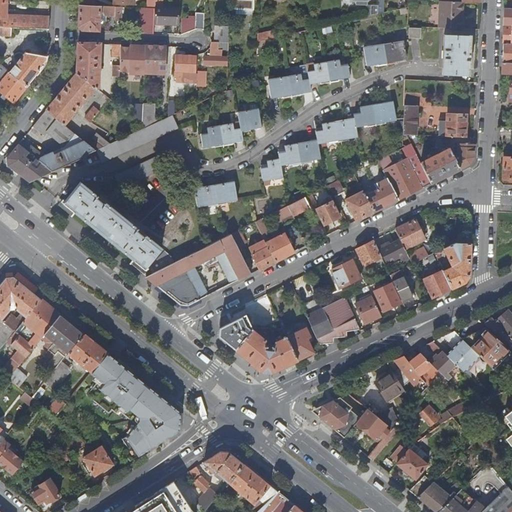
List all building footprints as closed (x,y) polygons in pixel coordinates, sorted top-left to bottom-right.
[(0,0),(0,27),(11,27),(50,29),(50,16),(7,14),(7,0),(0,0)] [(155,0),(155,9),(155,24),(180,25),(180,10),(163,9),(163,0),(155,0)] [(378,0),(378,6),(378,15),(386,13),(387,0),(382,0),(378,0)] [(463,3),(450,2),(441,2),(440,28),(465,29),(465,21),(463,21),(463,3)] [(121,20),(122,8),(95,7),(80,6),(79,27),(84,31),(100,32),(100,22),(101,16),(107,16),(115,17),(115,20),(121,20)] [(511,8),(505,9),(503,63),(511,63),(511,8)] [(154,34),(155,24),(155,9),(149,9),(141,9),(140,33),(154,34)] [(203,30),(205,31),(205,14),(196,14),(196,17),(182,17),(182,35),(193,31),(195,30),(199,30),(203,30)] [(11,27),(0,27),(0,35),(11,35),(11,27)] [(216,28),(216,43),(223,43),(229,43),(230,28),(216,28)] [(410,29),(410,38),(420,38),(421,30),(410,29)] [(443,70),(443,74),(469,76),(469,71),(471,36),(464,36),(464,32),(451,31),(451,35),(445,35),(443,70)] [(258,35),(258,43),(275,39),(274,32),(258,35)] [(364,48),(367,66),(378,64),(378,67),(397,64),(397,61),(407,59),(404,41),(364,48)] [(77,74),(96,88),(98,90),(100,44),(79,44),(77,74)] [(113,45),(113,57),(121,58),(121,45),(113,45)] [(146,57),(146,46),(125,45),(124,56),(146,57)] [(146,46),(146,57),(145,73),(165,73),(165,65),(166,65),(166,47),(146,46)] [(218,50),(216,50),(215,57),(205,57),(204,65),(227,66),(227,58),(218,57),(218,50)] [(10,72),(27,86),(45,64),(48,56),(27,52),(10,72)] [(190,82),(197,82),(198,75),(196,75),(197,57),(176,56),(175,76),(190,76),(190,82)] [(268,81),(271,98),(283,97),(283,100),(301,96),(301,93),(312,91),(310,83),(330,80),(330,83),(339,81),(339,78),(350,76),(348,64),(340,66),(340,60),(314,65),(315,72),(308,73),(309,80),(302,81),(301,75),(268,81)] [(511,63),(503,63),(503,74),(511,74),(511,63)] [(27,86),(10,72),(3,80),(1,79),(0,80),(0,91),(14,102),(27,86)] [(206,88),(206,73),(198,72),(198,75),(197,82),(197,87),(206,88)] [(65,126),(96,88),(77,74),(46,111),(65,126)] [(169,102),(168,118),(173,116),(182,112),(182,103),(169,102)] [(261,168),(263,180),(283,177),(281,165),(321,158),(318,143),(358,136),(356,127),(396,120),(393,102),(360,108),(361,113),(354,114),(355,119),(322,125),(323,130),(316,131),(317,141),(285,147),(286,151),(279,153),(280,160),(267,162),(268,167),(261,168)] [(135,120),(143,126),(144,105),(136,105),(135,120)] [(155,105),(144,105),(143,126),(146,128),(159,122),(155,115),(154,115),(155,105)] [(417,106),(404,105),(403,135),(407,135),(416,135),(417,106)] [(95,108),(86,119),(91,123),(100,112),(95,108)] [(201,135),(203,148),(215,146),(215,149),(224,147),(224,144),(243,141),(242,134),(251,132),(250,129),(261,127),(259,110),(258,110),(251,111),(238,114),(240,130),(234,131),(232,125),(207,129),(208,134),(201,135)] [(17,147),(7,159),(8,167),(29,184),(82,159),(81,158),(95,151),(86,143),(65,126),(46,111),(33,128),(44,136),(47,131),(70,149),(47,159),(40,162),(29,153),(33,148),(23,140),(17,147)] [(443,121),(434,121),(434,136),(442,136),(443,136),(465,137),(466,116),(443,115),(443,121)] [(146,128),(110,145),(96,151),(102,163),(179,128),(173,116),(168,118),(159,122),(146,128)] [(95,151),(96,151),(110,145),(97,134),(93,139),(90,138),(86,143),(95,151)] [(403,149),(378,161),(383,171),(387,179),(399,201),(431,184),(429,179),(421,164),(412,145),(412,144),(403,149)] [(29,153),(40,162),(47,159),(33,148),(29,153)] [(430,160),(421,164),(429,179),(431,184),(460,170),(450,149),(436,156),(435,153),(428,156),(430,160)] [(115,177),(121,190),(165,170),(162,165),(166,163),(163,155),(115,177)] [(511,157),(504,158),(503,179),(504,179),(506,181),(511,181),(511,180),(511,179),(511,157)] [(386,207),(399,201),(387,179),(378,184),(380,189),(378,190),(386,207)] [(329,186),(334,195),(335,198),(345,193),(339,181),(329,186)] [(195,190),(198,207),(238,200),(235,183),(195,190)] [(65,203),(63,201),(58,208),(71,218),(76,212),(108,238),(147,269),(162,249),(80,184),(65,203)] [(375,213),(386,207),(378,190),(366,197),(375,213)] [(363,192),(346,201),(349,208),(352,213),(357,222),(375,213),(366,197),(363,192)] [(305,198),(310,208),(312,213),(316,211),(324,226),(340,218),(332,202),(331,203),(326,205),(319,209),(312,195),(305,198)] [(310,208),(305,198),(272,215),(277,224),(282,221),(284,226),(295,220),(294,217),(310,208)] [(265,241),(269,249),(276,263),(294,254),(284,235),(269,243),(266,236),(268,235),(261,220),(256,223),(265,241)] [(415,220),(396,230),(401,240),(405,250),(425,240),(415,220)] [(239,231),(231,236),(238,249),(246,245),(239,231)] [(231,286),(252,275),(238,249),(231,236),(221,241),(226,251),(216,256),(231,286)] [(408,256),(405,250),(401,240),(388,246),(387,244),(379,248),(387,264),(400,257),(402,262),(409,258),(408,256)] [(226,251),(221,241),(146,279),(180,306),(189,307),(200,301),(185,272),(216,256),(226,251)] [(249,249),(261,271),(276,263),(269,249),(265,241),(249,249)] [(366,262),(368,266),(382,259),(373,241),(356,250),(363,264),(366,262)] [(444,268),(442,270),(443,271),(451,289),(465,283),(469,276),(471,244),(455,243),(434,254),(437,259),(441,258),(439,255),(445,252),(452,268),(446,271),(444,268)] [(424,248),(408,256),(409,258),(412,265),(428,257),(424,248)] [(332,271),(340,289),(361,279),(352,261),(344,265),(343,263),(334,268),(335,270),(332,271)] [(379,267),(385,278),(390,276),(385,265),(379,267)] [(404,273),(414,268),(412,265),(402,270),(404,273)] [(433,297),(451,289),(443,271),(424,280),(432,298),(433,297)] [(398,272),(390,276),(403,304),(413,299),(410,294),(413,292),(409,284),(406,286),(402,276),(401,276),(398,272)] [(8,326),(15,332),(21,325),(11,317),(9,317),(6,315),(11,310),(16,310),(26,318),(41,300),(14,278),(6,279),(1,286),(0,287),(0,319),(1,320),(8,326)] [(313,302),(318,299),(310,282),(305,285),(313,302)] [(374,293),(383,312),(401,304),(391,284),(374,293)] [(296,293),(302,307),(307,304),(301,291),(296,293)] [(365,324),(381,316),(372,297),(368,299),(367,297),(359,300),(360,302),(355,305),(365,324)] [(333,330),(355,319),(344,298),(322,308),(333,330)] [(333,330),(322,308),(318,299),(313,302),(307,304),(302,307),(317,339),(333,331),(333,330)] [(15,332),(19,336),(11,345),(16,349),(14,352),(17,354),(13,359),(11,358),(0,371),(9,379),(17,368),(44,336),(61,316),(45,303),(41,300),(26,318),(21,325),(15,332)] [(506,331),(511,337),(511,338),(511,335),(511,334),(511,314),(508,310),(496,320),(506,331)] [(68,355),(84,335),(65,319),(61,316),(44,336),(54,344),(49,351),(55,356),(46,366),(54,372),(62,362),(65,358),(68,355)] [(219,337),(236,351),(253,330),(246,316),(220,329),(219,337)] [(496,320),(493,317),(486,323),(504,342),(511,350),(511,338),(511,337),(506,331),(496,320)] [(0,321),(1,320),(0,319),(0,350),(15,332),(8,326),(0,335),(0,321)] [(355,319),(333,330),(333,331),(337,339),(348,337),(347,332),(360,330),(355,319)] [(480,356),(484,359),(492,367),(508,350),(487,328),(484,329),(463,339),(480,356)] [(271,374),(298,361),(287,338),(283,329),(278,330),(283,339),(275,343),(274,348),(272,347),(271,351),(267,350),(268,346),(265,346),(266,341),(253,330),(236,351),(259,369),(264,373),(271,374)] [(311,338),(306,329),(287,338),(298,361),(314,353),(307,339),(311,338)] [(333,331),(317,339),(321,346),(334,344),(334,339),(337,339),(333,331)] [(91,373),(107,354),(103,351),(84,335),(68,355),(91,373)] [(447,355),(456,364),(464,372),(480,356),(463,339),(447,355)] [(448,372),(456,364),(447,355),(433,341),(427,344),(428,345),(437,355),(431,362),(448,380),(452,376),(448,372)] [(410,363),(426,383),(427,384),(429,387),(432,390),(438,385),(432,378),(439,372),(422,353),(410,363)] [(91,373),(91,374),(99,381),(87,395),(109,413),(112,409),(117,413),(119,410),(137,424),(128,436),(123,439),(129,449),(124,452),(131,462),(143,454),(161,443),(174,435),(179,431),(180,413),(175,409),(165,400),(147,386),(131,373),(107,354),(91,373)] [(421,387),(426,383),(410,363),(404,355),(395,359),(395,360),(415,386),(418,384),(421,387)] [(480,356),(464,372),(468,375),(484,359),(480,356)] [(72,371),(66,366),(62,362),(54,372),(45,383),(55,392),(72,371)] [(28,377),(17,368),(9,379),(13,382),(19,387),(28,377)] [(387,399),(404,389),(394,371),(376,382),(387,399)] [(486,393),(490,397),(501,392),(497,387),(486,393)] [(36,401),(37,402),(45,391),(41,388),(32,398),(36,401)] [(406,392),(414,404),(419,399),(413,389),(406,392)] [(32,398),(26,393),(21,399),(31,407),(36,401),(32,398)] [(485,393),(468,402),(473,407),(490,397),(486,393),(485,393)] [(66,404),(58,398),(47,410),(55,417),(66,404)] [(356,423),(380,443),(386,436),(392,428),(380,418),(369,409),(361,418),(340,401),(337,404),(333,400),(322,405),(319,417),(344,437),(356,423)] [(448,411),(449,411),(453,417),(473,407),(468,402),(467,401),(448,411)] [(322,405),(311,410),(319,417),(322,405)] [(380,418),(392,428),(405,414),(400,406),(380,418)] [(436,414),(430,406),(421,414),(431,426),(438,420),(434,416),(436,414)] [(443,416),(447,421),(453,417),(449,411),(443,416)] [(4,440),(8,435),(0,428),(0,445),(1,444),(4,440)] [(390,439),(386,436),(380,443),(369,457),(373,460),(390,439)] [(87,443),(80,437),(59,449),(63,456),(67,454),(78,448),(87,443)] [(8,448),(7,449),(1,444),(0,445),(0,464),(13,475),(24,462),(8,448)] [(408,448),(409,449),(397,464),(416,480),(428,465),(422,460),(427,454),(414,444),(410,446),(408,448)] [(102,447),(84,458),(88,465),(87,465),(91,470),(95,476),(114,465),(102,447)] [(209,467),(216,472),(227,481),(222,486),(224,488),(229,483),(244,465),(229,452),(221,452),(209,460),(204,463),(209,467)] [(247,511),(246,511),(258,511),(279,492),(249,469),(244,465),(229,483),(256,505),(249,511),(247,511)] [(200,472),(197,467),(190,472),(193,477),(200,472)] [(200,476),(194,483),(205,492),(197,502),(206,510),(219,496),(209,488),(211,486),(200,476)] [(425,476),(410,491),(414,494),(418,497),(433,483),(425,476)] [(50,480),(32,491),(39,504),(45,500),(47,504),(60,496),(50,480)] [(193,511),(194,511),(174,482),(134,507),(136,510),(133,511),(193,511)] [(418,497),(436,511),(438,511),(456,495),(454,492),(449,496),(433,483),(418,497)] [(486,509),(463,489),(456,495),(438,511),(511,511),(511,491),(508,486),(486,509)] [(303,511),(279,492),(258,511),(303,511)]
